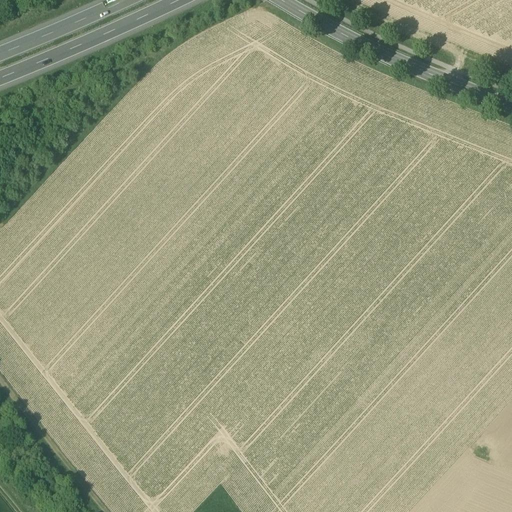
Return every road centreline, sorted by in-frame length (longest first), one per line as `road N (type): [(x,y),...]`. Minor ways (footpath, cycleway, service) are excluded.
road 1 (tertiary): [(511,108),(370,49),(280,0)]
road 2 (motorway): [(0,75),(172,0)]
road 3 (track): [(0,382),(104,511)]
road 4 (motorway): [(120,0),(0,52)]
